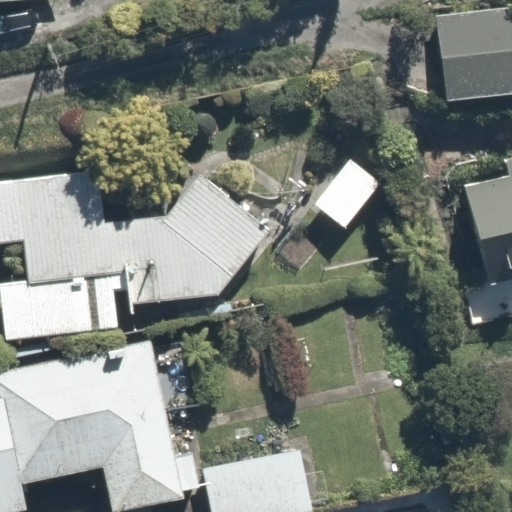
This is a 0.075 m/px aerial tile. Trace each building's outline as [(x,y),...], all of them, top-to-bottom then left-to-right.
[(458,0),(423,5),(436,96),(511,84),(511,62),(503,0),(458,0)] [(343,144),(300,194),(332,222),(376,171),(343,144)] [(152,204),(118,210),(87,211),(87,168),(0,169),(0,233),(14,233),(14,266),(0,266),(0,321),(134,320),(224,303),(223,298),(279,227),(190,156),(152,204)] [(511,169),(456,186),(487,285),(511,277),(511,169)] [(161,446),(134,323),(0,352),(0,497),(18,493),(13,470),(86,454),(96,501),(184,481),(176,443),(161,446)] [(190,455),(200,511),(277,511),(307,507),(294,436),(190,455)]
